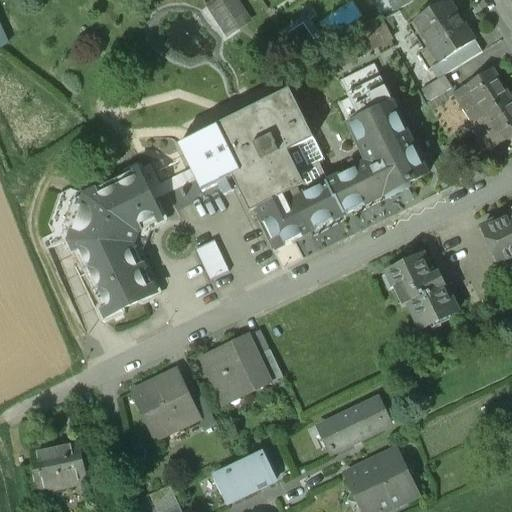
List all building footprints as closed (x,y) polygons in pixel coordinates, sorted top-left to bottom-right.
[(253,23),(237,0),(212,0),(205,5),(227,40),(253,23)] [(391,0),(388,2),(395,13),(417,0),(391,0)] [(449,0),(415,21),(430,46),(428,47),(439,65),(475,42),(449,0)] [(0,22),(0,50),(11,46),(0,22)] [(383,22),(345,42),(355,60),(392,41),(383,22)] [(439,78),(444,75),(481,52),(475,42),(439,65),(433,68),(439,78)] [(492,68),(453,93),(472,123),(511,98),(492,68)] [(429,102),(452,88),(444,75),(439,78),(421,88),(429,102)] [(300,196),(261,215),(276,248),(385,195),(385,196),(428,174),(381,78),(348,95),(358,116),(347,122),(367,164),(327,183),(300,196)] [(269,110),(221,133),(220,131),(182,150),(191,170),(197,180),(203,192),(240,173),(261,215),(300,196),(281,156),(314,140),(291,92),(266,104),(269,110)] [(511,99),(511,98),(472,123),(489,149),(511,134),(511,99)] [(324,161),(314,140),(281,156),(300,196),(327,183),(318,163),(324,161)] [(150,165),(81,198),(78,192),(70,190),(59,195),(48,225),(52,234),(41,239),(46,250),(68,239),(106,318),(156,294),(137,254),(146,229),(162,221),(153,201),(197,180),(191,170),(160,185),(150,165)] [(511,213),(481,228),(487,239),(484,240),(490,251),(492,250),(501,268),(511,263),(511,213)] [(212,278),(230,270),(218,241),(199,249),(212,278)] [(432,276),(422,256),(416,259),(415,256),(405,261),(406,264),(385,274),(401,308),(406,305),(419,331),(457,313),(438,274),(432,276)] [(249,336),(267,375),(265,376),(270,386),(283,379),(260,331),(249,336)] [(200,359),(220,401),(254,385),(252,382),(265,376),(267,375),(249,336),(200,359)] [(183,391),(174,372),(136,390),(142,403),(138,405),(153,436),(179,423),(182,429),(198,421),(190,405),(192,404),(185,390),(183,391)] [(192,404),(190,405),(198,421),(203,432),(217,426),(204,398),(192,404)] [(378,401),(319,429),(331,453),(389,426),(378,401)] [(511,402),(486,415),(494,432),(511,423),(511,402)] [(511,423),(494,432),(502,449),(511,444),(511,423)] [(78,443),(33,452),(36,467),(41,493),(86,484),(78,443)] [(397,451),(345,475),(352,489),(348,502),(358,505),(361,511),(387,511),(418,497),(397,451)] [(264,455),(213,479),(225,504),(276,480),(264,455)] [(28,496),(41,493),(36,467),(23,470),(28,496)] [(180,511),(169,487),(150,496),(157,511),(180,511)]
